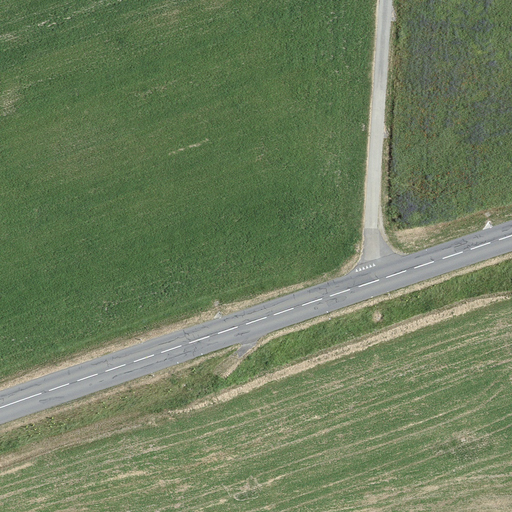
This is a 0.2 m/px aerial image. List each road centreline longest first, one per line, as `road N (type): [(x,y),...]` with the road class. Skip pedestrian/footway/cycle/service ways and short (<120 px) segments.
road 1 (secondary): [(0,408),(511,236)]
road 2 (track): [(386,0),(367,284)]
